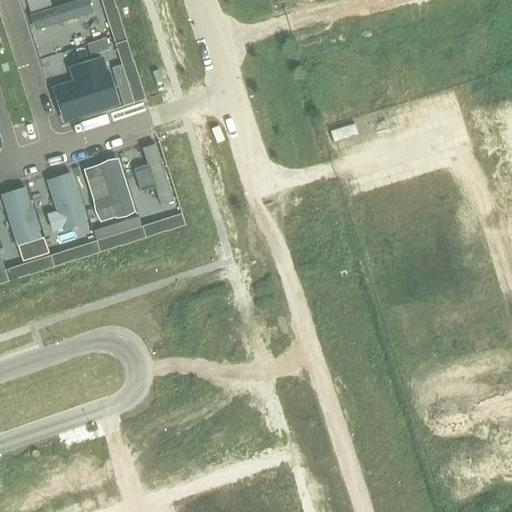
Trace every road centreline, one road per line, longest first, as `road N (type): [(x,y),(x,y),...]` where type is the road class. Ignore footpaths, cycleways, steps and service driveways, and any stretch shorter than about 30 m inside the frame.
road 1 (residential): [(0,371),(96,339),(116,340),(137,359),(138,386),(125,402),(98,410)]
road 2 (residential): [(231,94),(53,152)]
road 3 (residential): [(53,152),(4,0)]
